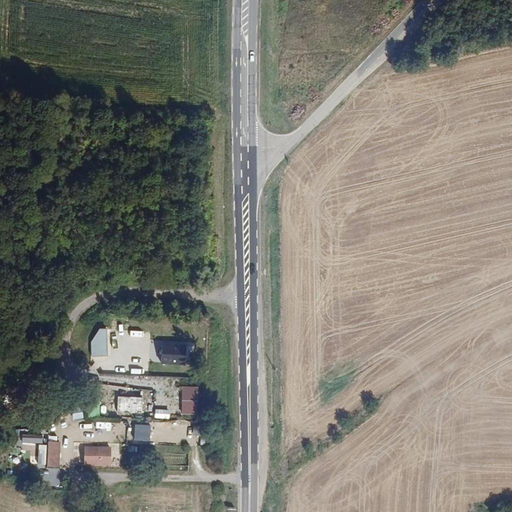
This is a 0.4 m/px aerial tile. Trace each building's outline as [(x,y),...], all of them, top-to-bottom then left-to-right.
[(151,210),(161,210),(160,201),(151,201),(151,210)] [(108,355),(107,328),(100,328),(91,340),(91,356),(108,355)] [(162,344),(161,363),(185,364),(186,345),(162,344)] [(182,413),(200,413),(200,385),(182,385),(182,413)] [(153,395),(118,394),(118,412),(137,412),(137,416),(147,417),(147,405),(153,405),(153,395)] [(72,406),(74,419),(84,418),(82,404),(72,406)] [(90,406),(89,416),(100,417),(100,406),(90,406)] [(156,408),(155,417),(170,418),(170,409),(156,408)] [(111,429),(112,422),(97,420),(96,427),(111,429)] [(151,423),(134,423),(134,439),(151,439),(151,423)] [(194,423),(193,433),(204,435),(205,425),(194,423)] [(23,433),(22,444),(44,445),(44,434),(23,433)] [(47,464),(47,444),(39,443),(39,450),(31,449),(31,463),(47,464)] [(48,457),(57,457),(57,443),(48,443),(48,457)] [(85,465),(110,465),(110,448),(85,447),(85,465)]
